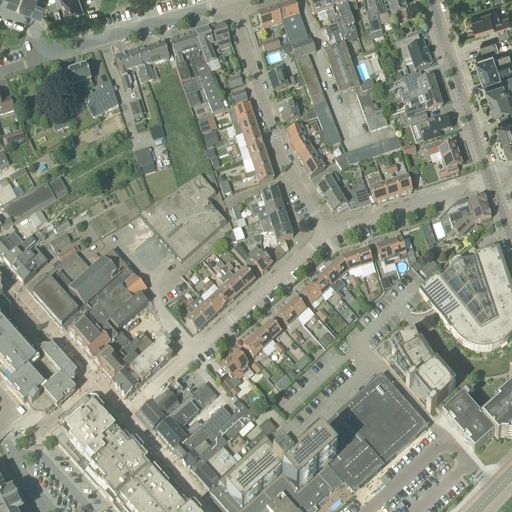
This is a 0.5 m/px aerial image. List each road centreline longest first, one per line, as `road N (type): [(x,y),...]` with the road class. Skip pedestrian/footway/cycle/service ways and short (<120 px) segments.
road 1 (residential): [(124,414),(327,233)]
road 2 (residential): [(327,233),(282,160),(229,4)]
road 3 (tertiary): [(430,0),(490,180)]
road 4 (residential): [(47,49),(229,4)]
road 5 (residential): [(327,233),(490,180)]
